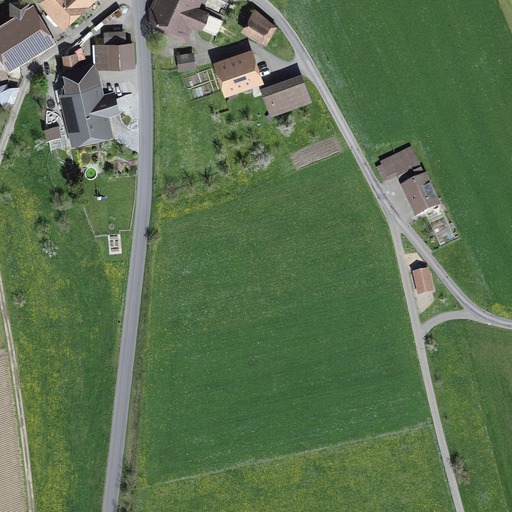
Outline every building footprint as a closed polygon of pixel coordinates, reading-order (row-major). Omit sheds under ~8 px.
[(47,0),(46,1),(63,21),(86,0),(47,0)] [(160,0),(151,20),(180,33),(185,21),(217,35),(223,21),(192,7),(194,0),(160,0)] [(0,68),(49,40),(32,11),(29,14),(29,3),(12,2),(12,23),(0,29),(0,68)] [(256,10),(245,28),(259,36),(257,38),(265,43),(275,26),(256,10)] [(97,64),(106,64),(107,68),(134,66),(132,43),(124,43),(124,37),(96,38),(96,44),(97,64)] [(179,56),(180,69),(194,67),(192,54),(179,56)] [(259,78),(251,54),(218,66),(226,89),(259,78)] [(98,81),(97,64),(77,68),(75,55),(65,57),(67,70),(65,70),(67,87),(65,88),(56,94),(60,111),(65,110),(69,129),(74,128),(77,139),(105,132),(102,117),(118,113),(114,93),(97,97),(94,82),(98,81)] [(308,100),(301,81),(266,94),(272,113),(308,100)] [(18,88),(0,95),(0,98),(4,106),(13,100),(18,88)] [(46,129),(48,138),(59,135),(57,127),(46,129)] [(378,169),(383,180),(398,173),(417,215),(437,205),(410,148),(401,153),(403,156),(378,169)] [(414,274),(418,294),(432,291),(428,271),(414,274)]
